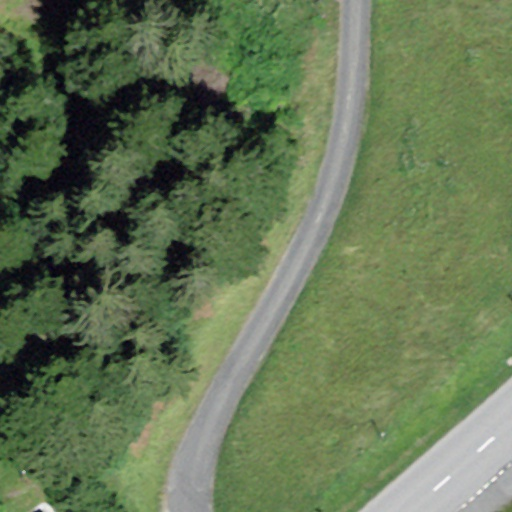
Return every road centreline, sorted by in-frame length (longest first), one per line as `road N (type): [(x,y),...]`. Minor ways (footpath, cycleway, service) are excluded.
road 1 (unclassified): [(191,511),(198,455),(291,278),(338,165),(355,0)]
road 2 (primary): [(511,418),(407,511)]
